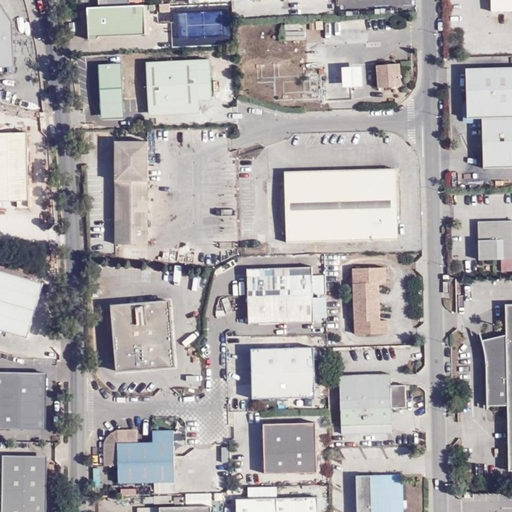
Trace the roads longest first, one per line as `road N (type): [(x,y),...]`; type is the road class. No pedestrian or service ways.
road 1 (tertiary): [(78,415),(72,219),(47,16)]
road 2 (unclassified): [(429,124),(440,511)]
road 3 (unclassified): [(216,330),(218,410),(78,415)]
road 4 (unclassified): [(429,124),(257,127)]
road 5 (unclassified): [(427,0),(429,124)]
